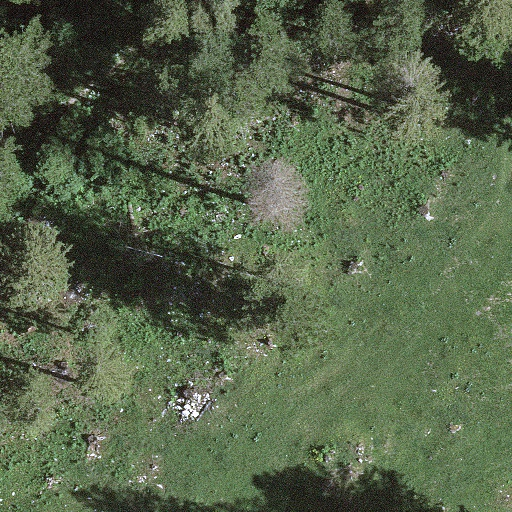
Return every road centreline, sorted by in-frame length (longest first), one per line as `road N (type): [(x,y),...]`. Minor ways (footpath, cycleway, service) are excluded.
road 1 (track): [(511,187),(489,268),(360,374),(304,403),(256,511)]
road 2 (track): [(0,159),(188,0)]
